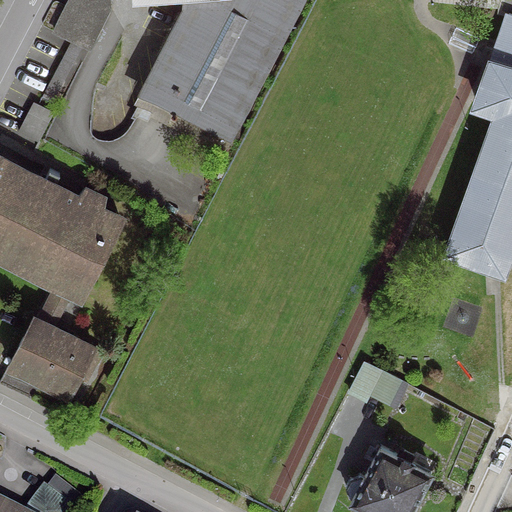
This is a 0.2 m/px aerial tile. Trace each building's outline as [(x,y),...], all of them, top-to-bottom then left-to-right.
[(68,0),(64,8),(52,32),(87,49),(107,8),(106,0),(68,0)] [(184,0),(184,8),(140,92),(225,136),(295,0),(184,0)] [(447,250),(462,256),(499,269),(511,231),(511,15),(506,14),(474,103),(496,111),(447,250)] [(31,102),(16,131),(36,141),(51,113),(31,102)] [(0,158),(0,253),(78,294),(117,219),(97,208),(101,196),(83,186),(75,196),(0,158)] [(90,365),(97,351),(31,317),(6,364),(8,365),(0,379),(0,384),(30,399),(39,381),(66,395),(84,362),(90,365)] [(363,399),(367,392),(392,405),(404,382),(378,368),(377,370),(362,362),(347,391),(363,399)] [(378,445),(362,476),(358,474),(348,477),(343,486),(346,495),(350,497),(348,500),(371,511),(406,511),(428,472),(408,461),(411,455),(402,450),(398,456),(378,445)] [(71,511),(69,510),(78,498),(53,478),(43,490),(42,489),(30,504),(34,507),(29,511),(13,511),(0,505),(0,511),(71,511)]
